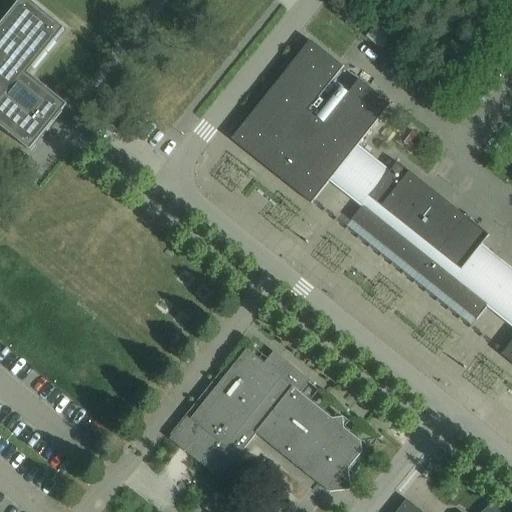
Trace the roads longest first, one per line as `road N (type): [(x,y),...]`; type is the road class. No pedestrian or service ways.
road 1 (unclassified): [(279,272),(186,195),(178,178),(183,160),(307,8)]
road 2 (unclassified): [(85,511),(279,272)]
road 3 (unclassified): [(448,410),(279,272)]
road 4 (unclassified): [(364,511),(448,410)]
